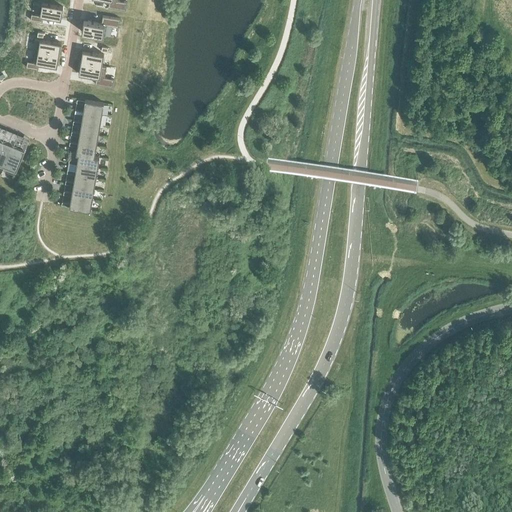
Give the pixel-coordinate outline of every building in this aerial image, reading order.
[(108,0),(108,7),(125,10),(127,1),(125,1),(119,0),(108,0)] [(42,21),(43,16),(60,19),(62,6),(41,3),(39,15),(31,13),(30,19),(42,21)] [(83,19),(81,31),(105,35),(106,24),(114,26),(118,26),(120,18),(102,15),(101,22),(83,19)] [(60,43),(34,38),(32,50),(58,54),(60,43)] [(35,51),(33,62),(27,61),(26,67),(37,69),(38,63),(56,66),(58,54),(32,50),(35,51)] [(101,65),(103,53),(82,50),(80,62),(106,66),(101,65)] [(96,76),(94,83),(112,86),(114,78),(112,78),(104,76),(106,66),(80,62),(78,73),(96,76)] [(84,104),(82,110),(101,114),(103,103),(84,99),(84,100),(76,99),(76,102),(84,104)] [(82,114),(81,121),(99,124),(101,114),(82,110),(82,111),(75,110),(74,113),(82,114)] [(80,125),(79,132),(98,135),(99,124),(81,121),(81,122),(73,120),(72,124),(80,125)] [(78,136),(77,142),(96,146),(98,135),(79,132),(71,131),(70,134),(78,136)] [(0,163),(4,165),(13,144),(2,139),(0,143),(0,163)] [(75,153),(78,154),(78,153),(94,156),(96,146),(77,142),(77,143),(69,142),(68,145),(76,146),(75,153)] [(4,165),(2,170),(4,171),(6,166),(16,170),(24,149),(13,144),(4,165)] [(76,163),(76,164),(97,168),(99,157),(94,156),(78,153),(78,154),(76,160),(69,159),(68,162),(76,163)] [(74,174),(74,175),(95,178),(97,168),(76,164),(75,171),(67,170),(66,173),(74,174)] [(72,185),(93,189),(95,178),(74,175),(73,182),(65,180),(64,183),(72,185)] [(70,195),(70,196),(91,200),(93,189),(72,185),(71,192),(63,191),(63,194),(70,195)] [(91,200),(70,196),(69,203),(61,202),(61,205),(69,206),(68,207),(90,211),(91,200)]
